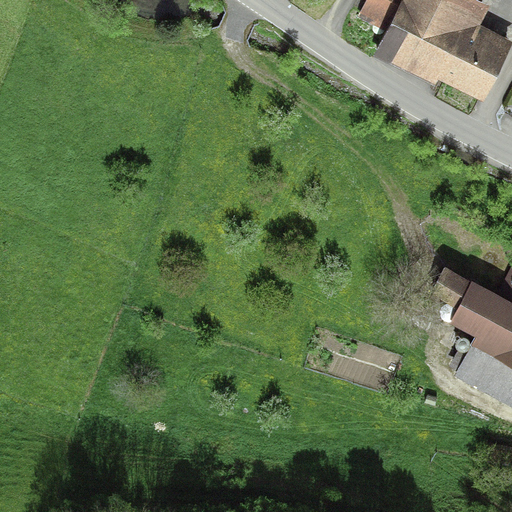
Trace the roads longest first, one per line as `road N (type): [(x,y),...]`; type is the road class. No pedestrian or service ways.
road 1 (track): [(431,261),(392,176),(240,58),(230,36),(247,0)]
road 2 (tertiary): [(511,153),(402,93),(263,0)]
